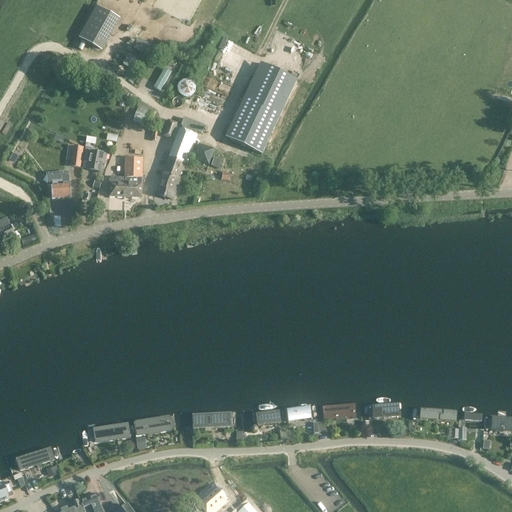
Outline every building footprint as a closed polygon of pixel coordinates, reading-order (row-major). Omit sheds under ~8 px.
[(79,38),(100,49),(116,19),(96,8),(79,38)] [(261,155),(297,81),(261,64),(242,103),(226,138),(261,155)] [(160,92),(171,73),(165,69),(154,88),(160,92)] [(108,80),(105,88),(119,94),(122,87),(108,80)] [(149,118),(135,113),(132,122),(146,128),(149,118)] [(204,127),(184,119),(181,126),(169,122),(164,136),(175,141),(156,194),(173,200),(189,158),(193,159),(199,144),(194,142),(197,133),(201,135),(204,127)] [(93,147),(85,146),(82,168),(87,169),(87,170),(101,173),(103,163),(105,164),(107,155),(92,152),(93,147)] [(83,148),(73,147),(71,167),(81,168),(83,148)] [(109,197),(124,198),(141,198),(143,160),(125,160),(125,178),(112,178),(110,179),(110,182),(109,197)] [(69,184),(68,173),(47,174),(48,186),(51,186),(52,199),(70,198),(69,184)] [(6,219),(0,222),(0,242),(14,236),(6,219)] [(357,418),(356,404),(324,406),(325,420),(357,418)] [(400,417),(399,404),(372,406),(373,419),(400,417)] [(313,420),(311,405),(287,408),(289,423),(313,420)] [(455,423),(456,412),(419,409),(418,420),(455,423)] [(282,422),(281,410),(257,413),(258,425),(282,422)] [(233,427),(233,413),(192,415),(193,429),(233,427)] [(481,415),(462,414),(462,422),(481,423),(481,415)] [(171,416),(135,422),(137,437),(174,432),(171,416)] [(511,433),(511,419),(490,417),(488,431),(511,433)] [(132,438),(130,423),(94,429),(96,444),(132,438)] [(135,441),(127,443),(128,450),(136,448),(135,441)] [(482,445),(479,453),(485,455),(488,447),(482,445)] [(55,461),(51,448),(16,459),(20,472),(55,461)] [(0,503),(9,500),(8,498),(12,496),(11,492),(12,492),(8,483),(3,485),(2,484),(0,485),(0,503)] [(210,511),(224,500),(212,487),(193,504),(200,511),(210,511)] [(90,505),(92,511),(103,511),(103,509),(97,494),(80,501),(83,508),(90,505)] [(75,511),(92,511),(90,505),(83,508),(80,501),(72,504),(75,511)]
